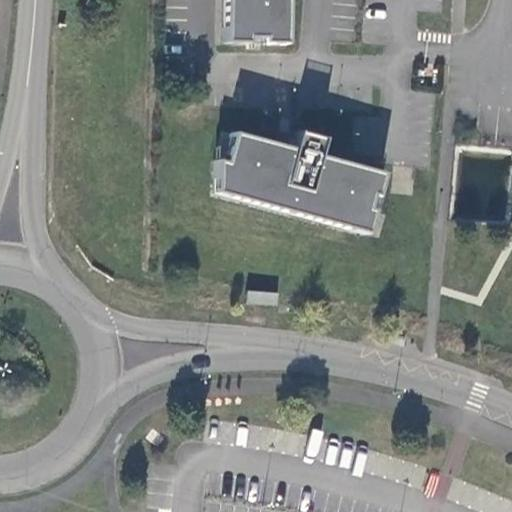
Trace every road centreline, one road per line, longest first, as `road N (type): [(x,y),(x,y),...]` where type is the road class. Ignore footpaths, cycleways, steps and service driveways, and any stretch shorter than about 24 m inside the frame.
road 1 (unclassified): [(511,414),(403,373),(281,351)]
road 2 (unclassified): [(99,411),(164,378),(281,351)]
road 3 (unclassified): [(281,351),(94,321)]
road 4 (unclassified): [(45,274),(23,100)]
road 5 (unclassified): [(0,479),(57,462),(99,411)]
